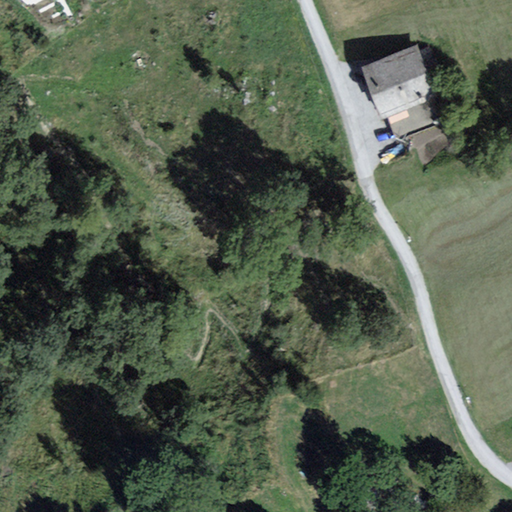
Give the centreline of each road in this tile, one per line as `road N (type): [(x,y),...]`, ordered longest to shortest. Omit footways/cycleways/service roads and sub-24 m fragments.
road 1 (track): [(0,57),(178,229),(213,241),(243,285),(248,358),(264,346),(293,274),(327,314),(361,289),(416,277)]
road 2 (residential): [(305,0),(381,213),(406,248),(447,389),(470,438),(511,480)]
